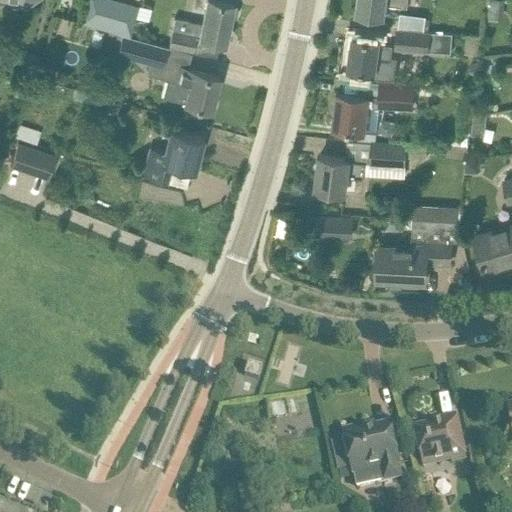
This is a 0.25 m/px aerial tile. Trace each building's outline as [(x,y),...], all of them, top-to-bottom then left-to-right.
[(86,0),(81,21),(129,34),(138,3),(125,0),(86,0)] [(175,16),(169,44),(193,49),(195,36),(225,42),(234,1),(226,0),(205,0),(201,22),(175,16)] [(357,0),(356,11),(376,14),(384,15),(386,3),(407,6),(408,0),(357,0)] [(398,28),(397,47),(427,50),(429,31),(398,28)] [(110,30),(104,49),(163,65),(168,46),(131,35),(110,30)] [(348,67),(368,70),(373,71),(372,77),(394,78),(398,57),(391,56),(393,44),(378,42),(379,39),(353,36),(348,67)] [(170,97),(186,101),(191,103),(211,108),(219,76),(200,71),(194,69),(194,70),(179,65),(170,97)] [(369,95),(357,94),(337,91),(333,126),(366,130),(369,109),(377,109),(377,106),(414,109),(414,81),(381,80),(381,95),(369,95)] [(77,89),(74,98),(97,105),(100,95),(77,89)] [(110,100),(107,112),(119,115),(123,104),(110,100)] [(17,123),(11,135),(36,144),(41,131),(17,123)] [(164,150),(150,147),(143,174),(167,180),(171,164),(194,170),(204,135),(169,126),(164,150)] [(349,139),(348,155),(368,156),(368,139),(349,139)] [(18,141),(10,164),(48,177),(56,154),(18,141)] [(366,161),(349,159),(349,158),(320,154),(316,187),(345,190),(347,175),(364,177),(364,173),(406,176),(407,157),(427,158),(427,145),(375,141),(372,162),(366,161)] [(511,202),(511,176),(502,179),(508,204),(511,202)] [(460,221),(458,221),(414,217),(412,246),(379,245),(377,279),(426,281),(427,261),(450,262),(451,241),(464,241),(460,221)] [(511,222),(475,234),(485,270),(506,264),(505,261),(511,259),(511,222)] [(247,363),(243,375),(257,379),(261,367),(247,363)] [(413,426),(424,467),(452,461),(452,464),(467,460),(466,457),(469,456),(458,413),(432,419),(432,422),(413,426)] [(398,464),(400,464),(391,425),(364,431),(363,427),(343,432),(345,440),(333,443),(339,472),(352,469),(356,487),(400,477),(398,464)]
